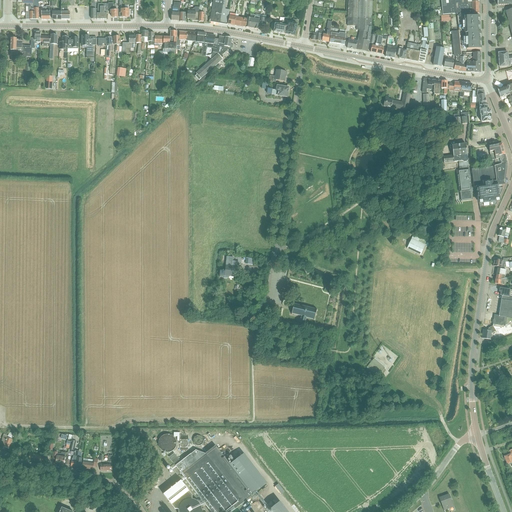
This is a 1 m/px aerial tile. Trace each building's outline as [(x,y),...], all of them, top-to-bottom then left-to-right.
[(22,0),(23,4),(26,4),(26,20),(27,20),(39,20),(39,3),(38,0),(22,0)] [(213,0),(213,3),(212,7),(210,22),(220,23),(227,24),(230,9),(225,9),(226,8),(225,8),(226,0),(213,0)] [(348,0),(348,22),(348,26),(356,26),(357,26),(358,26),(358,18),(358,0),(348,0)] [(358,0),(358,18),(372,19),(372,0),(358,0)] [(479,14),(478,0),(441,0),(442,11),(443,15),(446,15),(448,15),(451,14),(457,14),(463,14),(479,14)] [(172,16),(171,21),(179,21),(179,13),(179,11),(180,9),(181,4),(174,3),(174,7),(173,7),(172,16)] [(108,10),(108,4),(97,4),(97,20),(106,20),(107,14),(108,14),(108,10)] [(108,4),(108,10),(110,10),(110,14),(112,14),(111,18),(118,18),(118,11),(113,11),(113,4),(108,4)] [(50,20),(50,7),(50,6),(47,6),(47,9),(42,9),(42,20),(50,20)] [(67,7),(62,7),(62,13),(62,20),(70,20),(70,12),(67,12),(67,7)] [(125,7),(121,7),(121,13),(119,13),(119,18),(129,18),(129,9),(125,9),(125,7)] [(199,12),(199,8),(195,7),(192,10),(192,12),(188,12),(187,19),(190,19),(190,20),(198,21),(199,12)] [(62,20),(62,13),(56,13),(57,10),(53,10),(53,20),(62,20)] [(246,27),(246,28),(258,30),(261,15),(256,14),(255,19),(248,18),(246,27)] [(261,15),(258,30),(264,31),(266,19),(266,15),(264,15),(264,16),(261,15)] [(479,17),(465,17),(465,33),(466,33),(466,49),(480,50),(480,45),(479,43),(479,40),(480,38),(480,33),(479,33),(479,25),(478,24),(478,21),(479,19),(479,17)] [(285,35),(287,23),(288,19),(285,18),(284,22),(283,21),(283,23),(279,22),(278,22),(276,23),(275,24),(274,33),(285,35)] [(357,30),(356,31),(360,31),(360,32),(359,35),(356,49),(358,50),(367,52),(369,43),(370,38),(370,36),(371,32),(371,27),(372,24),(372,19),(358,18),(358,26),(357,26),(357,30)] [(287,23),(285,35),(295,36),(297,22),(298,21),(294,20),(293,21),(293,24),(287,23)] [(323,35),(322,41),(328,42),(330,30),(331,26),(327,25),(327,29),(328,29),(327,35),(323,35)] [(312,37),(311,40),(321,41),(321,34),(322,30),(316,29),(315,33),(312,33),(312,37)] [(467,63),(467,57),(462,57),(461,49),(459,31),(451,32),(454,57),(456,57),(455,63),(454,70),(460,71),(463,72),(466,72),(466,73),(466,72),(467,63)] [(31,39),(31,47),(31,49),(32,49),(35,49),(35,44),(37,44),(37,43),(41,43),(41,42),(41,37),(41,32),(35,32),(35,34),(34,34),(34,39),(31,39)] [(168,44),(168,49),(171,49),(171,53),(171,54),(176,54),(176,50),(177,38),(177,32),(171,32),(170,37),(170,43),(170,44),(168,44)] [(177,38),(176,50),(180,50),(181,41),(185,41),(187,41),(187,40),(188,32),(180,32),(180,38),(177,38)] [(188,32),(187,40),(187,41),(188,41),(196,42),(197,33),(188,32)] [(196,42),(193,46),(195,47),(196,45),(199,45),(199,43),(205,44),(206,35),(206,34),(198,33),(197,42),(196,42)] [(331,33),(330,42),(336,44),(337,44),(339,34),(336,33),(331,33)] [(339,34),(337,44),(344,45),(346,34),(339,33),(339,34)] [(349,34),(347,43),(348,43),(347,48),(348,49),(348,48),(350,49),(351,49),(352,49),(353,49),(356,50),(356,49),(359,35),(355,34),(354,35),(349,34)] [(206,35),(205,44),(204,52),(207,53),(207,48),(213,49),(213,50),(214,50),(214,49),(217,50),(219,39),(215,39),(215,37),(206,35)] [(82,38),(81,38),(81,42),(82,42),(82,49),(87,49),(87,53),(94,53),(94,52),(94,46),(96,46),(96,43),(96,38),(95,38),(93,38),(92,38),(91,38),(89,37),(89,36),(82,36),(82,38)] [(214,50),(213,53),(221,54),(223,56),(222,55),(227,51),(229,52),(229,50),(231,51),(231,49),(235,50),(237,48),(238,40),(232,39),(232,38),(231,38),(229,37),(228,38),(226,37),(226,38),(219,36),(219,39),(217,50),(214,49),(214,50)] [(372,46),(371,52),(377,54),(380,37),(378,36),(377,41),(376,44),(375,47),(375,46),(372,46)] [(51,37),(41,37),(41,42),(43,42),(43,46),(51,47),(51,37)] [(60,46),(60,50),(62,50),(65,50),(65,52),(65,55),(65,59),(67,59),(68,52),(68,49),(69,38),(69,37),(65,37),(63,37),(63,39),(63,42),(60,42),(60,46)] [(68,49),(68,52),(71,52),(71,49),(74,49),(78,49),(79,38),(78,38),(78,37),(74,37),(74,38),(72,38),(72,39),(69,39),(69,37),(69,38),(68,49)] [(123,43),(122,54),(126,54),(132,54),(132,49),(135,49),(135,44),(135,37),(129,37),(129,43),(126,43),(123,43)] [(164,43),(164,37),(155,37),(155,46),(160,47),(160,44),(164,44),(164,43)] [(168,49),(168,44),(170,44),(170,43),(170,37),(164,37),(164,43),(164,44),(163,48),(163,52),(163,58),(163,60),(165,60),(166,54),(166,53),(171,53),(171,49),(168,49)] [(112,38),(107,38),(106,38),(106,39),(102,39),(98,39),(98,42),(98,46),(98,47),(100,47),(103,47),(103,44),(105,44),(106,44),(106,45),(106,46),(107,46),(107,51),(106,51),(105,51),(105,50),(101,50),(101,56),(105,56),(105,59),(110,59),(111,59),(111,57),(111,52),(112,52),(112,46),(112,38)] [(31,49),(31,47),(22,46),(23,41),(19,40),(19,39),(11,39),(11,46),(10,47),(10,49),(11,49),(11,55),(18,55),(18,56),(21,56),(21,61),(27,61),(27,57),(32,57),(32,49),(31,49)] [(420,50),(418,62),(425,63),(426,54),(427,51),(429,45),(426,45),(426,42),(423,41),(421,51),(420,50)] [(406,52),(405,60),(408,60),(418,62),(420,50),(421,46),(411,44),(408,43),(407,50),(406,52)] [(386,56),(386,57),(394,59),(395,58),(397,48),(392,47),(388,46),(387,49),(386,56)] [(399,48),(398,56),(399,56),(399,59),(404,60),(405,60),(406,52),(403,51),(403,48),(399,48)] [(444,51),(444,49),(436,48),(433,65),(441,67),(444,51)] [(197,75),(195,76),(199,81),(201,79),(223,59),(222,58),(223,58),(223,56),(221,54),(213,53),(211,60),(196,74),(197,75)] [(474,63),(480,63),(480,60),(481,60),(481,57),(480,57),(480,53),(481,53),(471,53),(466,53),(467,57),(467,63),(474,63)] [(498,53),(499,60),(499,67),(509,67),(508,62),(511,61),(511,57),(508,57),(508,53),(498,53)] [(453,69),(454,60),(445,59),(444,67),(453,69)] [(286,76),(287,72),(282,71),(281,71),(281,72),(277,71),(276,77),(270,76),(269,82),(275,83),(276,80),(284,81),(284,76),(286,76)] [(423,90),(422,93),(427,93),(427,89),(434,90),(434,93),(435,93),(435,95),(439,95),(440,82),(424,79),(423,90)] [(449,84),(449,90),(455,90),(460,91),(461,91),(462,83),(455,82),(454,84),(449,84)] [(461,91),(460,97),(463,98),(464,92),(471,93),(472,84),(462,83),(461,91)] [(511,85),(504,88),(499,90),(499,88),(497,88),(498,90),(500,98),(510,95),(511,97),(508,98),(511,107),(511,85)] [(288,97),(289,88),(278,87),(277,91),(268,90),(267,94),(274,95),(288,97)] [(478,104),(486,104),(486,99),(485,99),(485,95),(484,92),(483,90),(477,90),(477,94),(478,104)] [(410,94),(404,93),(400,110),(407,112),(410,94)] [(389,98),(385,97),(383,107),(391,108),(391,107),(398,109),(399,102),(389,100),(389,98)] [(487,104),(486,104),(478,104),(478,114),(479,114),(479,116),(481,115),(481,123),(491,122),(491,114),(490,114),(488,114),(488,113),(489,112),(488,112),(487,104)] [(453,156),(444,157),(444,164),(450,163),(459,162),(459,169),(459,170),(457,170),(459,192),(460,192),(461,200),(472,199),(471,191),(470,179),(468,168),(468,166),(468,165),(468,164),(467,156),(466,144),(463,145),(450,146),(450,149),(452,149),(453,156)] [(489,147),(491,159),(491,160),(494,160),(496,166),(493,167),(472,170),(474,187),(478,187),(484,186),(484,183),(505,180),(506,175),(504,164),(507,163),(505,154),(505,155),(502,144),(489,147)] [(498,190),(497,187),(497,185),(499,185),(502,184),(505,184),(505,180),(484,183),(484,186),(478,187),(478,188),(477,188),(477,189),(477,190),(478,191),(478,192),(478,193),(478,196),(478,197),(479,201),(483,201),(483,203),(489,202),(495,201),(495,199),(499,199),(498,196),(498,193),(498,190)] [(509,240),(503,239),(505,235),(508,236),(510,229),(506,228),(506,230),(502,228),(500,230),(498,236),(499,236),(498,242),(508,244),(509,240)] [(412,239),(407,249),(421,255),(426,246),(427,242),(414,235),(412,239)] [(220,272),(219,278),(228,279),(228,277),(237,278),(239,263),(235,263),(235,268),(232,267),(233,259),(227,258),(225,272),(220,272)] [(495,280),(495,284),(499,284),(504,285),(506,285),(507,281),(509,281),(510,278),(507,277),(507,278),(501,280),(501,281),(495,280)] [(494,316),(493,324),(501,326),(505,324),(506,318),(511,318),(511,290),(510,290),(501,289),(500,292),(502,293),(499,316),(494,316)] [(301,307),(295,305),(295,304),(294,304),(294,305),(293,305),(293,306),(294,306),(293,308),(293,311),(292,311),(292,313),(291,313),(291,314),(292,314),(291,315),(292,315),(292,316),(294,316),(294,315),(302,317),(301,321),(300,321),(300,322),(301,323),(304,324),(305,323),(306,323),(306,322),(305,322),(306,318),(314,320),(314,321),(315,320),(316,320),(315,319),(316,316),(317,315),(316,315),(317,311),(318,312),(318,311),(317,311),(317,310),(316,310),(308,308),(307,307),(307,308),(301,307),(302,306),(301,306),(301,307)] [(494,328),(493,326),(489,328),(488,331),(485,330),(485,333),(483,333),(482,339),(491,340),(491,334),(496,332),(494,328)] [(369,366),(367,367),(378,376),(384,369),(374,360),(369,366)] [(4,447),(3,449),(7,451),(12,440),(12,439),(11,433),(10,433),(7,438),(8,438),(6,443),(5,442),(3,447),(4,447)] [(188,444),(188,442),(189,435),(184,435),(184,433),(180,433),(180,442),(180,444),(180,450),(183,450),(183,451),(186,451),(186,450),(188,450),(188,444)] [(162,437),(161,438),(161,439),(160,439),(160,440),(160,441),(160,442),(159,443),(160,443),(160,444),(160,445),(160,446),(160,447),(161,447),(161,448),(162,449),(163,449),(163,450),(164,450),(164,451),(165,451),(166,451),(167,451),(168,451),(169,451),(170,451),(171,451),(172,450),(173,450),(173,449),(174,449),(174,448),(175,448),(175,447),(176,446),(176,445),(176,444),(176,443),(176,442),(176,441),(176,440),(176,439),(175,439),(175,438),(174,437),(174,436),(173,436),(172,435),(171,435),(170,435),(170,434),(169,434),(168,434),(167,434),(166,434),(166,435),(165,435),(164,435),(163,436),(162,436),(162,437)] [(194,438),(194,439),(193,440),(193,441),(194,442),(194,443),(195,444),(196,444),(196,445),(197,445),(198,445),(199,445),(200,445),(200,444),(201,444),(201,443),(202,443),(202,442),(202,441),(203,441),(203,440),(203,439),(202,439),(202,438),(202,437),(201,437),(201,436),(200,436),(199,436),(198,436),(197,436),(196,436),(196,437),(195,437),(194,438)] [(190,454),(175,465),(210,511),(241,511),(237,507),(249,497),(251,497),(250,496),(247,491),(250,489),(252,491),(254,493),(261,488),(267,484),(251,464),(244,454),(242,455),(235,461),(234,462),(230,465),(225,459),(221,453),(216,447),(206,454),(196,450),(190,454)] [(58,453),(54,452),(52,460),(56,460),(56,462),(56,463),(60,464),(60,465),(64,466),(66,453),(62,452),(61,454),(57,453),(58,453)] [(173,463),(178,459),(173,453),(168,457),(173,463)] [(30,454),(28,460),(43,463),(44,457),(30,454)] [(100,471),(112,471),(112,464),(112,456),(108,456),(108,462),(110,462),(110,464),(100,465),(100,471)] [(84,459),(83,468),(93,470),(94,467),(97,467),(97,465),(98,459),(95,458),(94,461),(94,464),(90,464),(88,464),(89,460),(84,459)] [(193,499),(192,499),(193,496),(193,495),(192,495),(186,487),(181,481),(174,486),(163,495),(175,509),(176,509),(177,510),(179,510),(179,511),(178,511),(205,511),(204,510),(202,510),(202,509),(202,508),(202,507),(201,506),(200,504),(199,503),(198,502),(197,501),(196,500),(195,500),(194,500),(193,499)] [(454,508),(449,495),(439,498),(444,511),(454,508)] [(280,502),(270,510),(271,511),(287,511),(280,502)]
